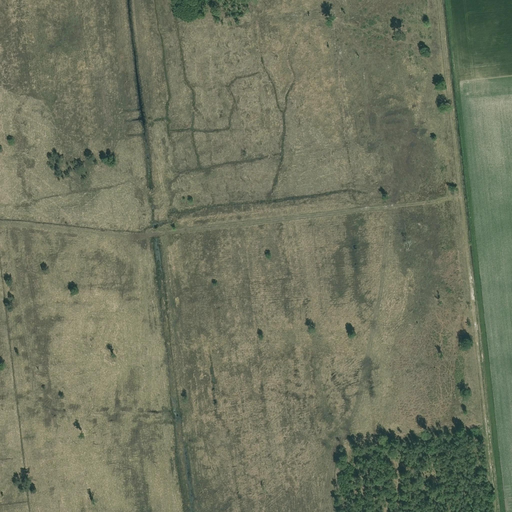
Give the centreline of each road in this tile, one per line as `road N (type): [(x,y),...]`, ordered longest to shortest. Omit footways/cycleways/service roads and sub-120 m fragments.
road 1 (track): [(445,0),(504,511)]
road 2 (track): [(439,0),(495,511)]
